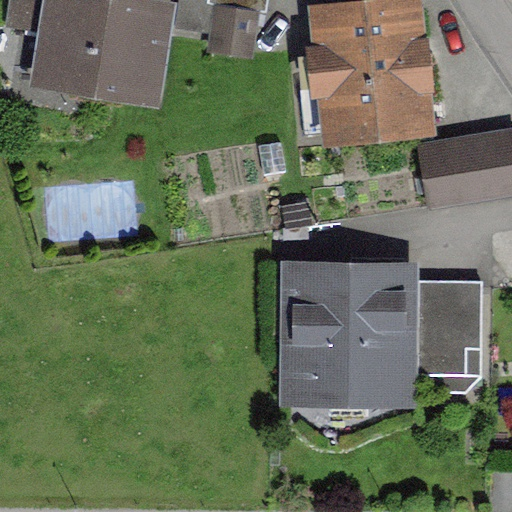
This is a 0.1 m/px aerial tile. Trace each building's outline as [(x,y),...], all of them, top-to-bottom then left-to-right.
[(173,29),(177,2),(164,0),(48,0),(36,87),(162,105),(173,29)] [(177,0),(177,2),(173,29),(263,42),(268,0),(177,0)] [(446,130),(432,0),(344,0),(323,2),(337,140),(446,130)] [(511,126),(423,143),(433,201),(511,186),(511,126)] [(420,405),(419,262),(290,263),(291,405),(420,405)] [(485,277),(423,276),(422,371),(484,371),(485,277)]
